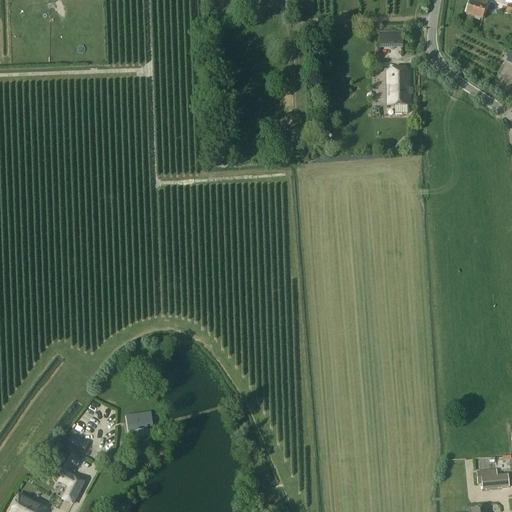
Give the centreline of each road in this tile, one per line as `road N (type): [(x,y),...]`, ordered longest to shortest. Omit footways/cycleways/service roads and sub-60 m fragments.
road 1 (track): [(278,175),(155,182),(147,0)]
road 2 (unclassified): [(507,115),(439,63),(431,42),(435,0)]
road 3 (track): [(150,70),(0,75)]
